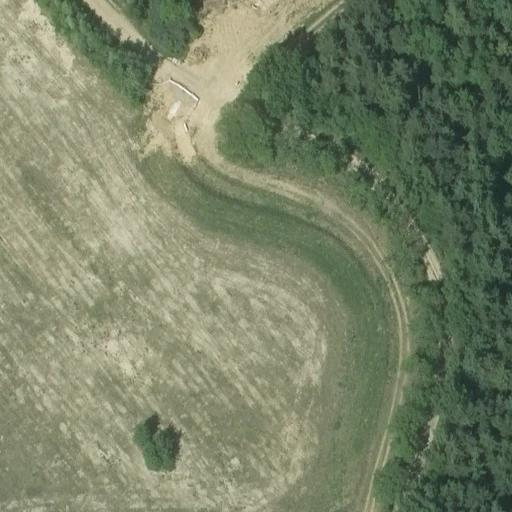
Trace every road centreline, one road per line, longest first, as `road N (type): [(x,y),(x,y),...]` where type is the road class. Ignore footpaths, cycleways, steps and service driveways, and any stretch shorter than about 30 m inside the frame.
road 1 (track): [(212,108),(354,192),(400,261),(411,293),(374,511)]
road 2 (track): [(91,0),(212,108),(242,97),(347,0)]
